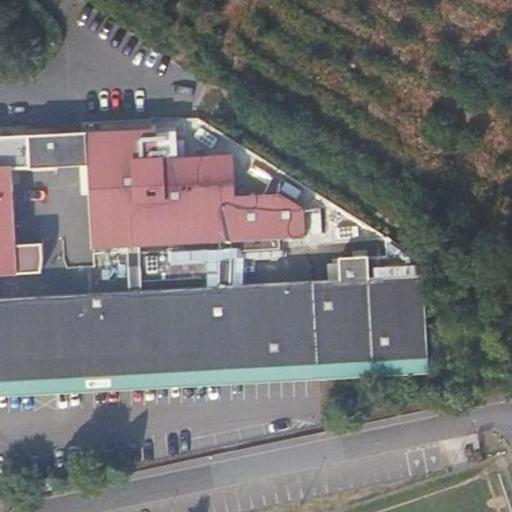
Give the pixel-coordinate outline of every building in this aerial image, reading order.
[(85,164),(91,251),(126,249),(139,248),(218,244),(218,250),(217,270),(230,269),(231,252),(274,250),(273,241),(300,239),(299,213),(278,197),(262,197),(255,204),(251,203),(232,203),(230,158),(154,162),(152,132),(84,136),(85,164)] [(85,164),(84,136),(4,140),(6,168),(85,164)] [(4,140),(0,140),(0,270),(12,270),(6,168),(4,140)] [(386,256),(386,271),(419,269),(401,255),(386,242),(386,256)] [(139,248),(126,249),(129,298),(141,298),(139,248)] [(129,298),(0,304),(0,383),(422,365),(419,269),(386,271),(387,286),(368,287),(367,260),(337,262),(339,288),(229,294),(217,294),(141,298),(129,298)] [(230,269),(217,270),(217,294),(229,294),(230,269)]
